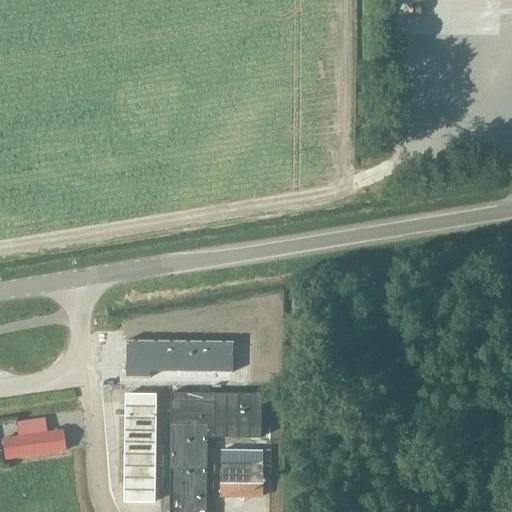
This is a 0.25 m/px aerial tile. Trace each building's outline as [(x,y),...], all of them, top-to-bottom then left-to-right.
[(232,343),(125,342),(125,377),(149,377),(149,372),(232,373),(232,343)] [(208,397),(208,388),(188,388),(188,396),(208,397)] [(168,511),(205,511),(206,438),(260,439),(260,395),(214,394),(214,402),(170,402),(168,511)] [(153,503),(155,396),(125,395),(123,502),(153,503)] [(5,459),(64,451),(61,430),(2,438),(5,459)] [(250,449),(250,464),(220,463),(219,498),(261,498),(262,449),(250,449)]
